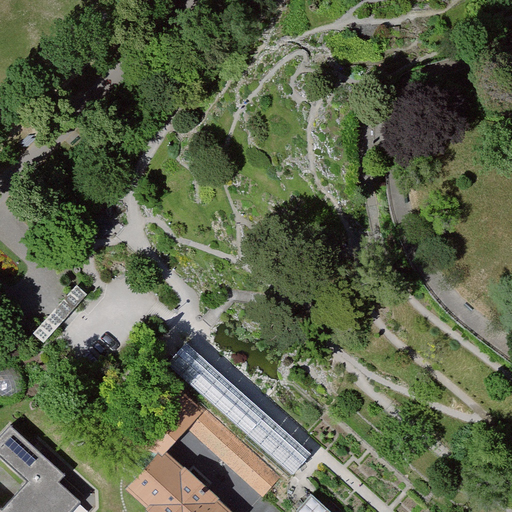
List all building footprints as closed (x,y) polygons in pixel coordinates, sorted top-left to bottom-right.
[(76,200),(61,216),(72,227),(88,212),(76,200)] [(87,294),(77,285),(33,333),(44,343),(87,294)] [(310,454),(186,344),(169,364),(293,474),(310,454)] [(201,408),(172,383),(127,433),(153,456),(156,458),(164,449),(185,425),(201,408)] [(204,405),(201,408),(185,425),(261,494),(280,473),(204,405)] [(0,497),(0,511),(75,511),(85,501),(63,482),(69,475),(13,423),(0,437),(0,449),(33,480),(9,506),(0,497)] [(234,511),(164,449),(156,458),(153,456),(128,483),(160,511),(234,511)] [(334,511),(313,493),(299,509),(302,511),(334,511)]
